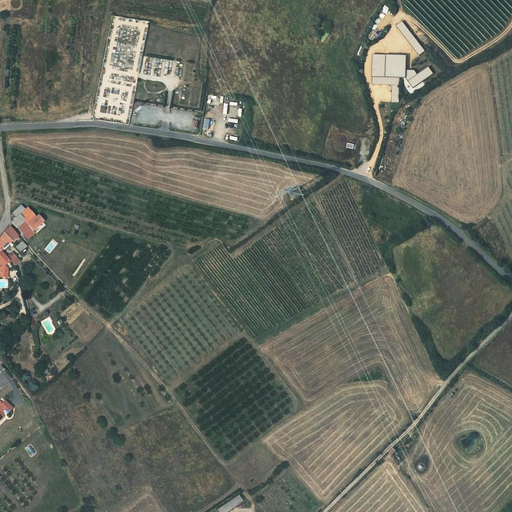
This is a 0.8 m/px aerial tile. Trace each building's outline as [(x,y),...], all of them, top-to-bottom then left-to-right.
[(402,21),(396,26),(418,55),(424,50),(402,21)] [(405,55),(374,54),(373,84),(392,84),(391,102),(399,102),(400,77),(405,77),(405,55)] [(433,74),(428,67),(408,81),(412,87),(433,74)] [(23,220),(29,226),(31,228),(42,219),(37,214),(35,216),(26,207),(10,221),(15,227),(16,226),(23,220)] [(16,226),(22,232),(29,226),(23,220),(16,226)] [(9,226),(4,231),(11,240),(17,235),(9,226)] [(4,231),(0,236),(8,243),(11,240),(4,231)] [(26,245),(21,240),(15,245),(19,251),(26,245)] [(0,265),(3,264),(8,260),(5,256),(0,250),(0,265)] [(14,255),(16,253),(13,250),(5,256),(8,260),(13,265),(19,261),(14,255)] [(6,421),(8,422),(14,417),(8,409),(5,411),(2,408),(0,409),(0,428),(1,427),(0,425),(2,423),(6,421)] [(217,509),(219,511),(226,511),(243,501),(239,495),(217,509)]
